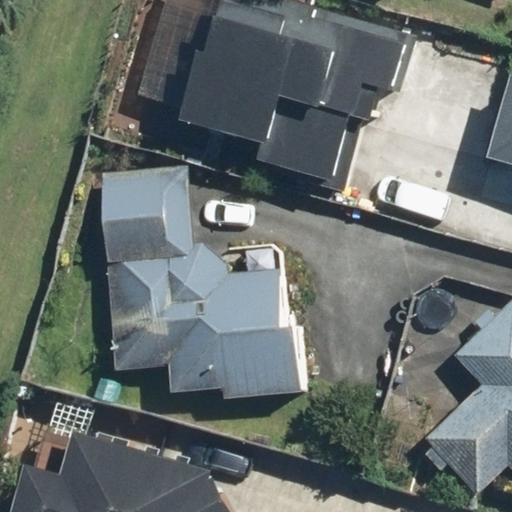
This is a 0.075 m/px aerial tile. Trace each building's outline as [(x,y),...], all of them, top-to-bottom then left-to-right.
[(397,111),(419,37),(291,0),(220,0),(178,143),(336,190),(356,124),(376,130),(383,107),(397,111)] [(511,100),(498,159),(511,162),(511,100)] [(189,165),(103,169),(112,374),(163,372),(164,394),(219,392),(220,405),(293,402),(287,273),(234,275),(232,240),(193,242),(189,165)] [(505,474),(511,482),(511,313),(455,364),(479,391),(423,440),(476,500),(505,474)] [(216,511),(223,494),(71,443),(59,480),(28,470),(13,511),(216,511)]
